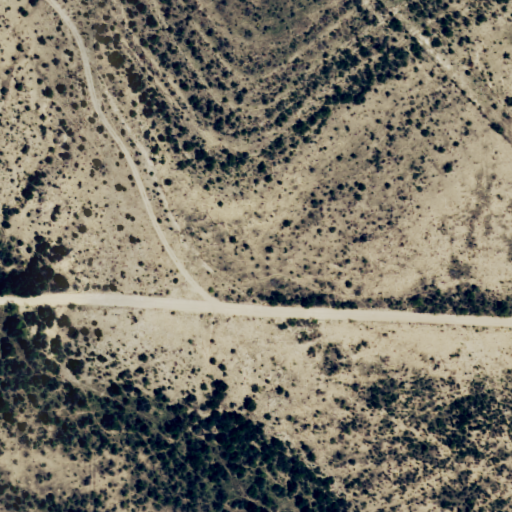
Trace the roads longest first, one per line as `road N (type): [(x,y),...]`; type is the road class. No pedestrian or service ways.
road 1 (track): [(0,317),(193,305),(511,322)]
road 2 (track): [(193,305),(188,266),(38,0)]
